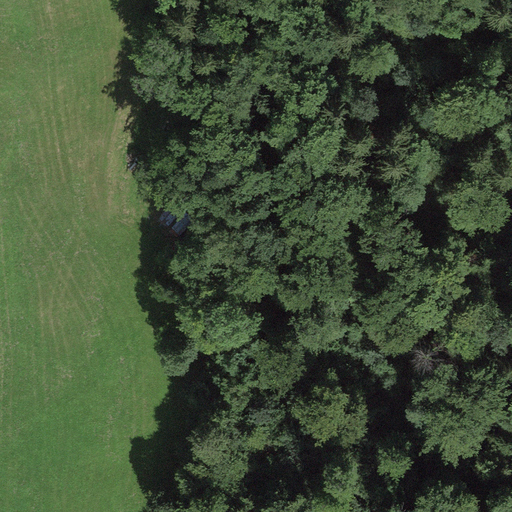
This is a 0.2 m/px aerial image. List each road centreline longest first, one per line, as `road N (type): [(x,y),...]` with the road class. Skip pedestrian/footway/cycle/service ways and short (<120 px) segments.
road 1 (track): [(511,225),(441,235),(206,361)]
road 2 (track): [(441,235),(389,169),(360,64),(354,0)]
road 3 (track): [(404,511),(410,491),(402,416),(369,338)]
